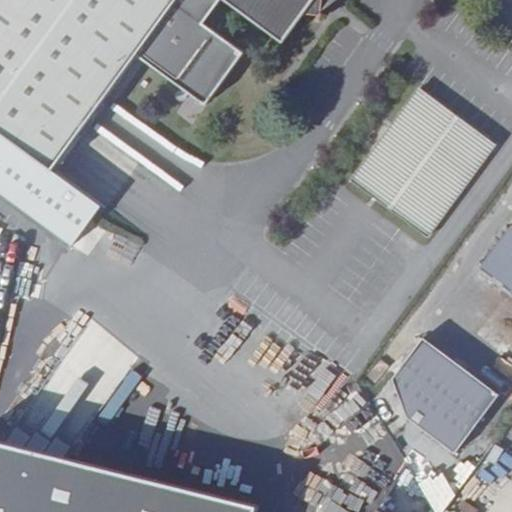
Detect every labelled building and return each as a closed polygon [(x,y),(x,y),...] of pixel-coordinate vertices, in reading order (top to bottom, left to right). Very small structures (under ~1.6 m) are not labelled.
[(0,0),(0,133),(55,174),(140,58),(168,79),(169,77),(167,75),(220,0),(0,0)] [(220,0),(167,75),(169,77),(208,110),(247,57),(206,27),(223,3),(284,47),(318,0),(220,0)] [(433,244),(499,152),(424,95),(356,189),(433,244)] [(511,293),(511,236),(485,274),(511,293)] [(430,346),(399,387),(474,443),(505,402),(430,346)] [(395,453),(438,509),(456,496),(413,440),(395,453)] [(0,445),(0,511),(246,511),(250,495),(0,445)]
